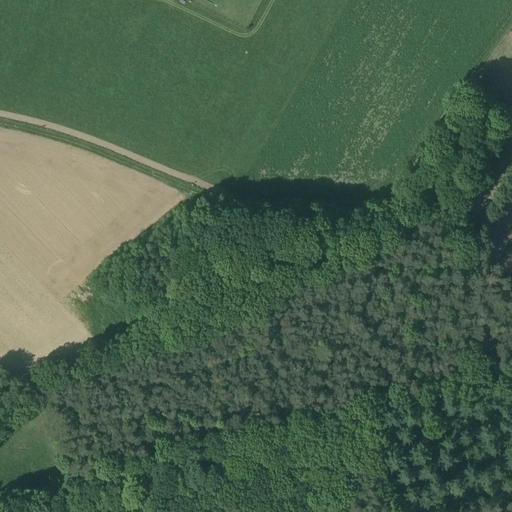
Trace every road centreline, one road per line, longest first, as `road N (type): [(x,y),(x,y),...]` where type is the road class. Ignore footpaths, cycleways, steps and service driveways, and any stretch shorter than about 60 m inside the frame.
road 1 (track): [(0,124),(189,187),(330,202),(387,198)]
road 2 (track): [(0,501),(366,401)]
